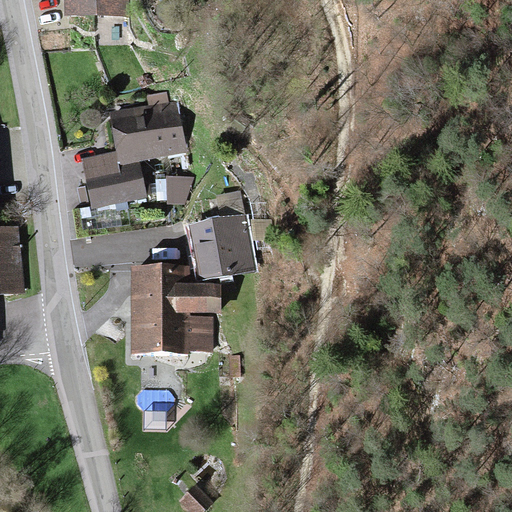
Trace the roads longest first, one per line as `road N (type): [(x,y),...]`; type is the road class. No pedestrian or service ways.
road 1 (tertiary): [(103,511),(10,0)]
road 2 (track): [(330,0),(345,73),(327,314),(298,511)]
